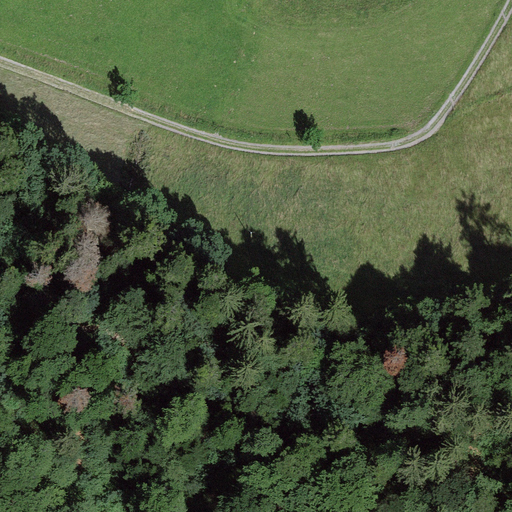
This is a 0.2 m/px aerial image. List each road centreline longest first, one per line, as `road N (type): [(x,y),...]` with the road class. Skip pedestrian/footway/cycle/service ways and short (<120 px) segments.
road 1 (track): [(511,1),(430,128),(385,147),(234,145),(0,61)]
road 2 (track): [(511,304),(408,324),(319,321),(135,252),(0,143)]
